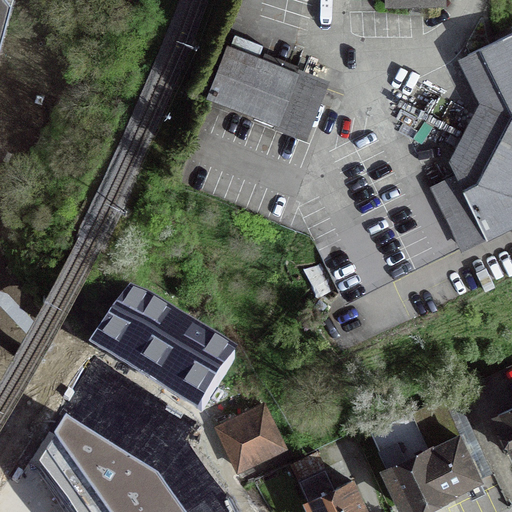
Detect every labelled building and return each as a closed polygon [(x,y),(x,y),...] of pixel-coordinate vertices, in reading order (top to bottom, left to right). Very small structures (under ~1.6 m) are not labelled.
[(0,0),(0,40),(10,5),(5,0),(0,0)] [(100,0),(95,8),(118,23),(132,0),(100,0)] [(511,33),(466,57),(492,110),(455,178),(479,226),(484,238),(511,223),(511,33)] [(0,136),(23,143),(34,104),(40,106),(42,98),(36,97),(46,61),(0,48),(0,136)] [(274,123),(293,77),(228,51),(209,98),(274,123)] [(314,247),(337,295),(479,226),(455,178),(314,247)] [(163,392),(168,395),(173,398),(200,414),(219,383),(233,362),(129,297),(96,349),(108,357),(110,359),(113,360),(163,392)] [(0,511),(72,511),(44,472),(54,457),(64,440),(119,475),(125,478),(131,482),(156,498),(165,511),(233,511),(183,440),(194,423),(93,360),(72,395),(66,392),(61,400),(66,403),(21,476),(16,473),(10,482),(7,480),(0,490),(0,511)] [(405,511),(412,511),(491,475),(454,394),(369,433),(405,511)] [(262,459),(282,449),(261,407),(216,429),(237,471),(262,459)] [(504,455),(511,451),(511,409),(496,417),(503,432),(495,436),(504,455)] [(165,511),(156,498),(131,482),(125,478),(119,475),(64,440),(54,457),(44,472),(72,511),(165,511)] [(363,511),(350,483),(333,490),(329,482),(316,454),(289,467),(310,511),(363,511)]
